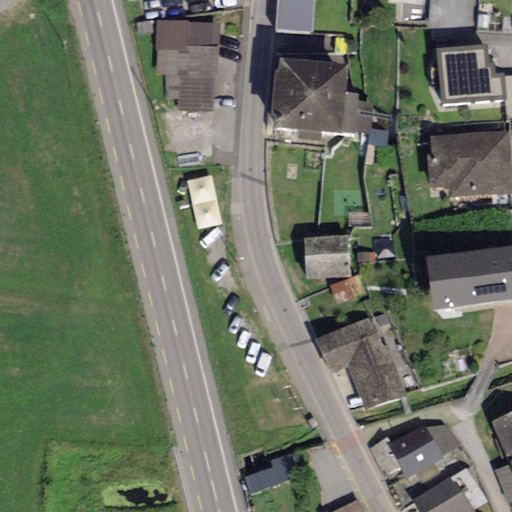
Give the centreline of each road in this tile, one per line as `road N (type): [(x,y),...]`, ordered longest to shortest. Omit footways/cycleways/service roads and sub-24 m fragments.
road 1 (secondary): [(88,0),(215,511)]
road 2 (unclassified): [(263,0),(251,160),(256,236),(279,301),(355,449)]
road 3 (residential): [(508,511),(463,417),(355,449)]
